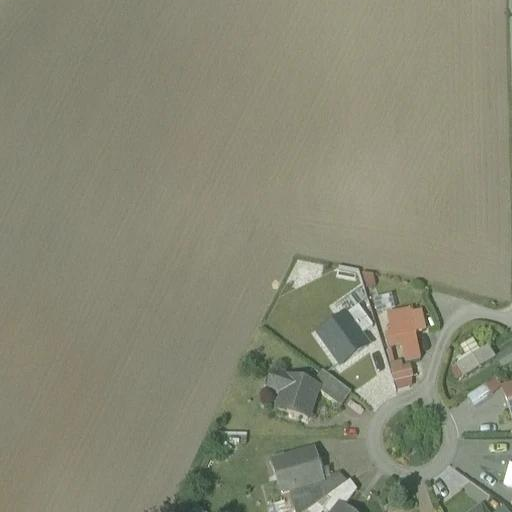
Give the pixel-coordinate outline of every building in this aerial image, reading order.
[(357,312),(345,321),(358,341),(372,333),(357,312)] [(408,314),(394,317),(395,319),(387,321),(390,338),(385,340),(387,351),(401,348),(405,368),(418,365),(413,338),(424,335),(420,320),(411,322),(411,319),(409,318),(408,314)] [(345,321),(318,340),(340,369),(366,352),(358,341),(345,321)] [(486,352),(457,370),(464,381),(493,363),(486,352)] [(390,370),(392,386),(410,382),(409,372),(401,373),(400,369),(390,370)] [(351,397),(322,375),(311,391),(317,393),(317,394),(340,412),(351,397)] [(311,391),(272,378),(269,389),(283,394),(277,413),(307,423),(317,394),(317,393),(311,391)] [(485,389),(467,402),(474,412),(492,399),(485,389)] [(511,392),(503,395),(511,425),(511,392)] [(340,446),(342,458),(366,455),(364,443),(340,446)] [(313,455),(287,462),(288,462),(272,467),(281,497),(321,486),(319,475),(324,474),(321,464),(316,465),(313,455)] [(321,486),(281,497),(285,511),(311,511),(325,502),(321,486)] [(346,487),(326,502),(330,505),(324,511),(337,511),(339,510),(341,511),(343,511),(357,495),(346,487)]
